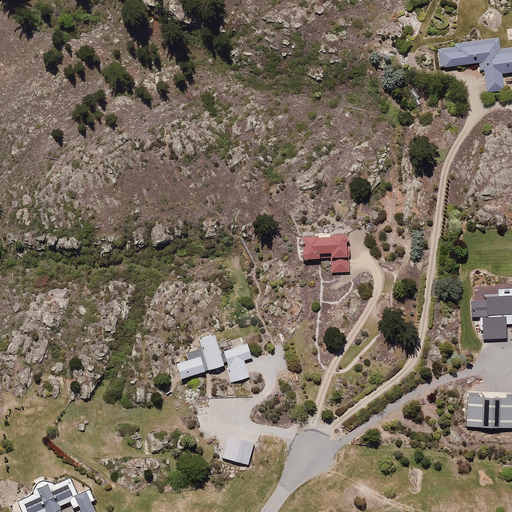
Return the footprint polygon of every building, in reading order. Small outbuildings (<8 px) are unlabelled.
[(498,38),(455,42),(455,48),(438,50),(439,68),(478,64),(479,71),(484,71),(486,90),(503,88),(501,73),(511,71),(511,46),(499,48),(498,38)] [(314,234),(300,235),(302,261),(319,260),(319,253),(329,252),(331,272),(348,271),(346,232),(333,233),(332,225),(314,226),(314,234)] [(498,296),(486,296),(486,301),(472,301),(472,317),(482,316),(483,339),(507,338),(507,325),(511,324),(511,288),(498,288),(498,296)] [(203,355),(175,363),(180,379),(228,365),(233,382),(250,377),(245,361),(253,359),(248,342),(222,350),(217,333),(199,338),(203,355)] [(480,396),(480,391),(466,391),(465,427),(511,428),(511,392),(505,392),(505,396),(480,396)] [(254,443),(229,436),(222,458),(248,465),(254,443)] [(46,480),(45,475),(39,476),(35,479),(34,481),(36,483),(33,488),(33,493),(17,500),(23,511),(61,511),(60,507),(69,503),(71,508),(78,505),(80,511),(95,511),(91,502),(96,500),(90,486),(78,492),(70,476),(54,484),(50,481),(46,480)]
